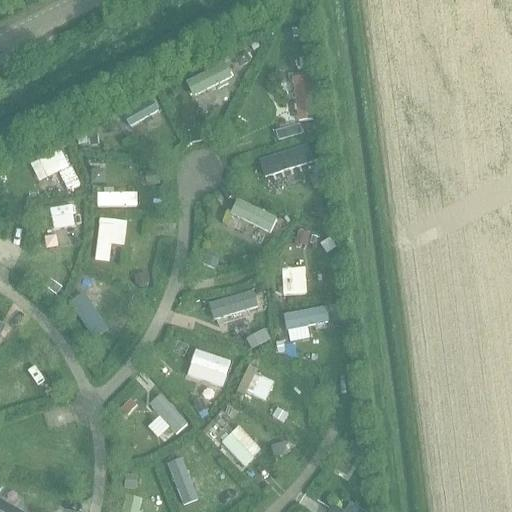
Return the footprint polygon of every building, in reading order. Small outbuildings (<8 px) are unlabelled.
[(246,51),(235,56),(240,67),(251,61),(246,51)] [(221,61),(183,81),(191,95),(229,76),(221,61)] [(306,73),(289,76),(295,120),(312,118),(306,73)] [(149,98),(120,114),(126,126),(156,109),(149,98)] [(288,130),(276,133),(278,142),(290,139),(288,130)] [(86,133),(76,134),(77,145),(87,144),(86,133)] [(96,133),(87,134),(88,147),(97,147),(96,133)] [(303,148),(269,160),(273,171),(307,159),(303,148)] [(324,155),(314,159),(318,172),(329,169),(324,155)] [(89,160),(84,171),(94,176),(100,165),(89,160)] [(61,162),(37,166),(38,178),(63,174),(61,162)] [(156,171),(145,173),(147,185),(159,183),(156,171)] [(130,193),(95,193),(95,206),(130,206),(130,193)] [(273,217),(234,199),(227,213),(267,231),(273,217)] [(71,203),(47,207),(48,219),(73,215),(71,203)] [(97,218),(92,260),(107,262),(109,243),(121,245),(124,221),(97,218)] [(298,232),(295,244),(305,247),(309,235),(298,232)] [(207,259),(203,268),(213,273),(217,264),(207,259)] [(303,267),(279,269),(281,296),(304,294),(303,267)] [(146,275),(132,277),(133,286),(148,283),(146,275)] [(95,281),(83,276),(70,307),(82,312),(95,281)] [(50,282),(45,289),(57,297),(62,289),(50,282)] [(254,294),(216,304),(219,318),(258,308),(254,294)] [(122,315),(116,324),(124,329),(130,319),(122,315)] [(326,319),(302,320),(304,347),(327,345),(326,319)] [(263,331),(246,341),(251,350),(268,341),(263,331)] [(281,343),(274,344),(275,354),(282,354),(281,343)] [(230,360),(195,349),(191,363),(226,375),(230,360)] [(13,355),(6,362),(11,367),(18,359),(13,355)] [(19,380),(3,365),(0,367),(0,376),(12,388),(19,380)] [(262,377),(255,373),(245,392),(253,396),(262,377)] [(188,424),(161,394),(148,405),(176,435),(188,424)] [(131,401),(121,411),(128,417),(137,407),(131,401)] [(201,402),(193,405),(198,416),(206,413),(201,402)] [(277,410),(273,418),(284,425),(289,417),(277,410)] [(261,452),(238,426),(231,433),(254,458),(261,452)] [(284,444),(271,448),(275,459),(287,455),(284,444)] [(208,452),(201,459),(210,467),(217,461),(208,452)] [(124,476),(124,489),(134,490),(135,477),(124,476)] [(197,506),(185,476),(173,481),(184,511),(197,506)] [(138,511),(142,498),(126,495),(122,511),(138,511)]
